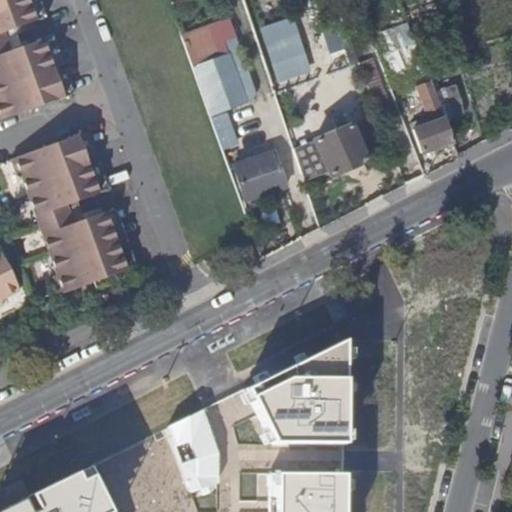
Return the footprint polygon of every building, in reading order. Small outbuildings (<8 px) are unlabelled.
[(42,27),(31,0),(0,0),(0,125),(73,100),(68,87),(63,88),(53,60),(59,58),(54,44),(27,53),(15,57),(9,38),(21,34),(42,27)] [(43,0),(31,0),(42,27),(52,24),(43,0)] [(262,28),(278,86),(315,76),(299,18),(262,28)] [(395,75),(425,62),(409,22),(378,35),(395,75)] [(325,32),(330,53),(341,50),(337,29),(325,32)] [(27,53),(21,34),(9,38),(15,57),(27,53)] [(68,87),(73,100),(78,99),(58,42),(54,44),(59,58),(53,60),(63,88),(68,87)] [(245,99),(230,53),(199,63),(214,109),(245,99)] [(453,140),(432,82),(418,88),(430,121),(413,129),(422,152),(453,140)] [(332,175),(369,160),(353,123),(317,138),(332,175)] [(94,137),(90,138),(96,152),(89,155),(99,182),(104,180),(109,195),(114,193),(94,137)] [(96,152),(90,138),(17,165),(23,184),(28,182),(62,278),(57,281),(64,300),(132,275),(111,215),(91,222),(79,227),(73,209),(85,205),(109,195),(104,180),(99,182),(89,155),(96,152)] [(286,185),(275,149),(235,162),(246,199),(286,185)] [(91,222),(85,205),(73,209),(79,227),(91,222)] [(111,215),(132,275),(143,271),(121,212),(111,215)] [(0,298),(22,288),(4,249),(0,250),(0,298)] [(346,511),(342,351),(336,286),(244,326),(0,456),(0,511),(164,511),(215,483),(216,464),(261,442),(258,511),(346,511)]
